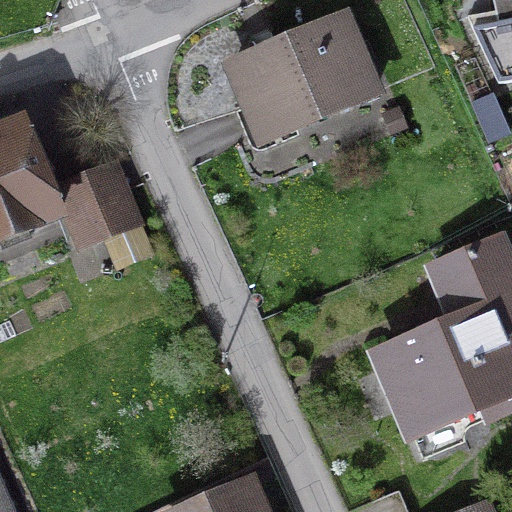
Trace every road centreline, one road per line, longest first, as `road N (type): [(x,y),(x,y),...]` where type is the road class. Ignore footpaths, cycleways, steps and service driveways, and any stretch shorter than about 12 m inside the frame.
road 1 (residential): [(116,58),(318,511)]
road 2 (residential): [(232,0),(116,58)]
